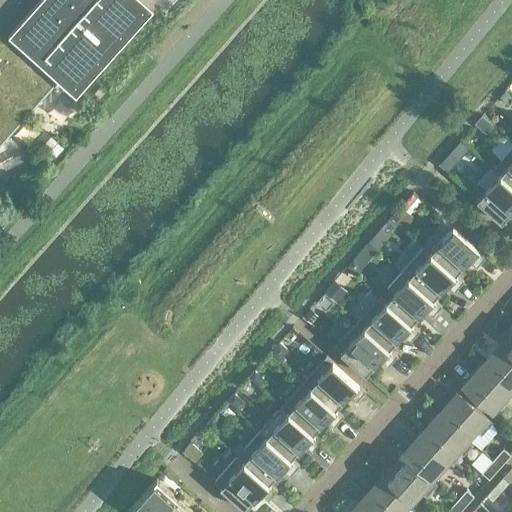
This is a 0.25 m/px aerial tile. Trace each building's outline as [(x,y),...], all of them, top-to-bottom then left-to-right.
[(0,0),(0,142),(60,76),(76,91),(154,4),(149,0),(0,0)] [(460,136),(442,161),(452,168),(470,143),(460,136)] [(511,146),(494,167),(511,183),(511,146)] [(511,183),(494,167),(471,193),(502,221),(511,209),(511,183)] [(453,225),(452,227),(431,250),(425,245),(424,246),(455,273),(456,272),(469,258),(477,266),(486,255),(453,225)] [(455,273),(424,246),(402,270),(433,298),(434,297),(446,283),(455,290),(464,280),(456,272),(455,273)] [(433,298),(402,270),(387,286),(394,292),(387,300),(380,294),(380,295),(411,323),(412,322),(424,308),(433,315),(442,305),(434,297),(433,298)] [(411,323),(380,295),(358,320),(389,348),(389,347),(402,332),(411,340),(420,329),(412,322),(411,323)] [(389,348),(358,320),(335,345),(366,373),(380,357),(388,365),(398,354),(389,347),(389,348)] [(511,334),(505,343),(501,340),(500,340),(511,350),(511,334)] [(511,350),(500,340),(500,341),(503,344),(486,363),(483,360),(482,361),(511,387),(511,350)] [(366,390),(326,354),(303,380),(335,408),(336,407),(348,393),(357,400),(366,390)] [(495,408),(511,388),(511,387),(482,361),(481,362),(485,365),(468,384),(464,381),(463,382),(463,381),(462,382),(493,410),(495,408)] [(335,408),(303,380),(282,405),(313,433),(314,432),(326,418),(335,425),(344,414),(336,407),(335,408)] [(438,410),(474,442),(474,441),(469,437),(476,429),(481,433),(493,421),(457,388),(456,389),(457,389),(456,390),(459,393),(442,413),(438,410)] [(313,433),(282,405),(281,406),(287,411),(267,434),(291,457),(304,442),(312,450),(322,439),(314,432),(313,433)] [(463,454),(474,442),(438,410),(437,411),(441,414),(424,433),(420,430),(419,431),(450,458),(458,449),(463,454)] [(291,457),(267,434),(266,434),(260,429),(245,446),(251,452),(244,459),(269,481),(282,467),(290,474),(300,464),(291,457)] [(432,478),(450,458),(419,431),(419,432),(422,435),(405,454),(402,451),(401,451),(437,483),(438,483),(432,478)] [(500,466),(511,454),(504,447),(493,459),(500,466)] [(426,495),(437,483),(401,451),(401,452),(404,455),(387,474),(383,471),(383,472),(413,499),(421,490),(426,495)] [(269,481),(244,459),(238,454),(214,480),(246,508),(260,492),(268,499),(278,489),(269,481)] [(489,478),(500,466),(493,459),(482,471),(489,478)] [(401,511),(413,499),(383,472),(382,473),(386,476),(368,495),(365,492),(364,493),(385,511),(401,511)] [(503,475),(494,485),(502,491),(510,481),(503,475)] [(127,511),(161,511),(177,496),(157,478),(127,511)] [(502,491),(494,485),(486,495),(493,501),(502,491)] [(463,507),(474,495),(467,489),(456,501),(463,507)] [(385,511),(364,493),(367,496),(353,511),(385,511)] [(195,511),(177,496),(161,511),(195,511)] [(459,511),(463,507),(456,501),(446,511),(459,511)]
